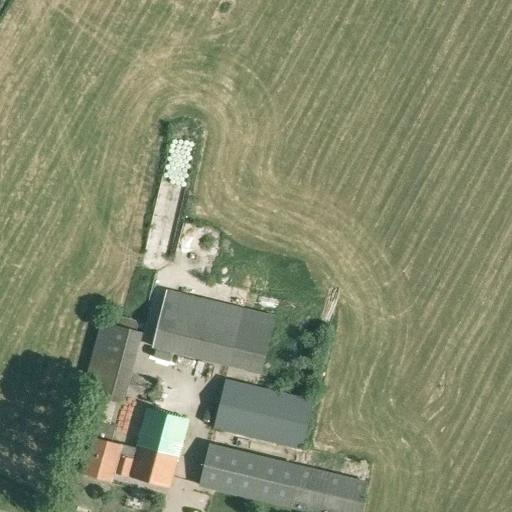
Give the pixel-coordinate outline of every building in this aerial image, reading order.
[(283,317),(162,288),(157,310),(166,312),(157,348),(269,375),(283,317)] [(144,331),(114,324),(102,321),(84,392),(124,403),(144,331)] [(228,405),(221,432),(310,453),(317,426),(228,405)] [(170,487),(188,420),(147,409),(137,448),(120,444),(120,445),(111,443),(116,426),(99,422),(94,438),(84,473),(111,480),(114,472),(170,487)] [(306,511),(360,511),(367,480),(210,443),(200,486),(306,511)]
